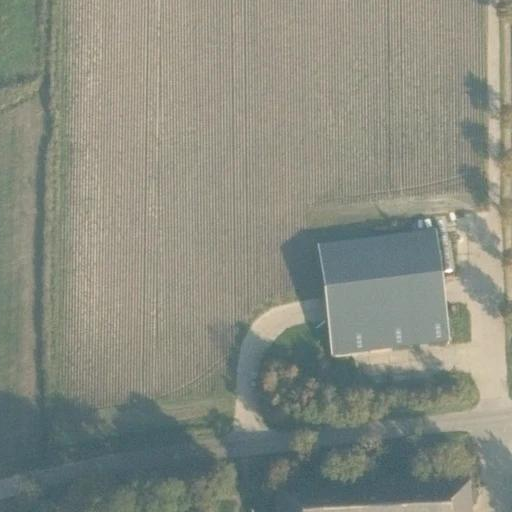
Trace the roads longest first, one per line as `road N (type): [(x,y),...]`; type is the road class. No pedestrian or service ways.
road 1 (unclassified): [(0,497),(174,461),(511,419)]
road 2 (unknown): [(503,420),(495,0)]
